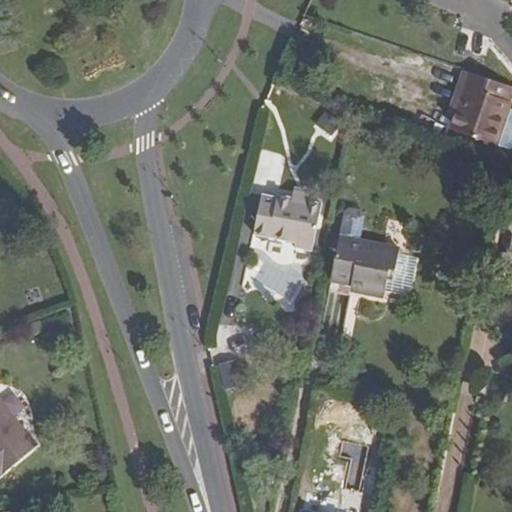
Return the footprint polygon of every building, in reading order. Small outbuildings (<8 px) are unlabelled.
[(455,108),(468,72),(462,70),(450,106),(455,108)] [(503,100),(508,85),(468,72),(455,108),(448,128),(494,144),(508,102),(503,100)] [(503,100),(508,102),(511,90),(511,86),(508,85),(503,100)] [(511,109),(506,107),(494,144),(508,149),(511,146),(511,109)] [(293,206),(309,209),(311,199),(294,195),(293,206)] [(309,209),(293,206),(280,204),(279,208),(262,205),(256,242),(297,251),(296,256),(313,259),(322,211),(309,209)] [(386,306),(387,301),(390,279),(397,279),(401,257),(360,249),(366,223),(363,219),(351,217),(347,220),(333,287),(352,291),(365,294),(364,302),(386,306)] [(419,265),(400,263),(397,279),(390,279),(387,301),(412,305),(419,265)] [(351,300),(364,302),(365,294),(352,291),(351,300)] [(215,364),(222,388),(244,382),(237,358),(215,364)] [(0,474),(35,444),(0,402),(0,474)]
